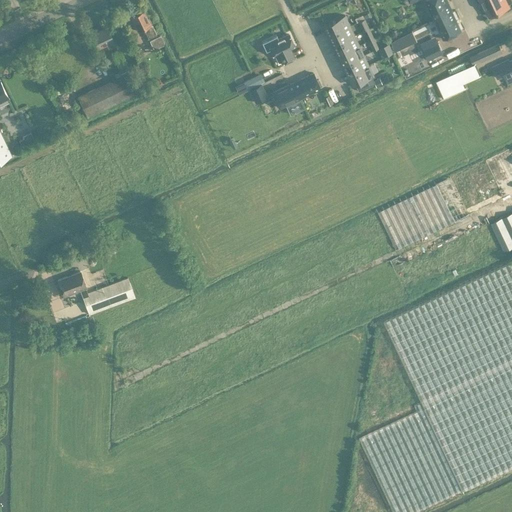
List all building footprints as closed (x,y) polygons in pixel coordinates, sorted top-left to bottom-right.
[(435,6),(438,14),(453,7),(449,0),(427,0),(431,8),(435,6)] [(484,0),(490,12),(510,3),(508,0),(484,0)] [(144,25),(149,35),(157,31),(149,15),(146,16),(143,7),(132,12),(139,27),(144,25)] [(438,14),(435,15),(444,35),(462,27),(453,7),(438,14)] [(326,20),(331,31),(350,22),(345,11),(326,20)] [(350,22),(331,31),(336,40),(355,32),(350,22)] [(114,69),(126,63),(117,45),(114,37),(107,24),(89,33),(96,46),(100,44),(104,52),(106,51),(114,69)] [(290,45),(295,43),(289,30),(278,36),(277,33),(263,39),(267,48),(271,45),(274,52),(275,52),(279,60),(281,58),(282,59),(294,53),(291,47),(290,45)] [(162,32),(150,37),(154,46),(166,41),(162,32)] [(336,40),(340,50),(359,41),(355,32),(336,40)] [(429,56),(444,49),(438,38),(424,45),(429,56)] [(478,50),(481,57),(482,59),(504,49),(500,40),(478,50)] [(359,41),(340,50),(345,60),(364,51),(359,41)] [(377,55),(386,51),(383,45),(374,49),(377,55)] [(345,60),(350,70),(369,61),(364,51),(345,60)] [(511,76),(511,56),(501,61),(500,59),(494,62),(499,73),(505,71),(508,78),(511,76)] [(369,61),(350,70),(355,81),(374,72),(369,61)] [(474,61),(448,73),(455,89),(464,84),(462,80),(479,72),(474,61)] [(129,67),(117,74),(78,93),(88,113),(139,88),(129,67)] [(294,80),(300,92),(301,94),(306,91),(321,84),(320,83),(322,82),(319,76),(317,77),(313,69),(299,76),(293,78),(294,80)] [(248,85),(265,77),(262,72),(245,80),(248,85)] [(345,75),(340,78),(345,87),(350,84),(345,75)] [(0,98),(9,94),(6,89),(0,76),(0,98)] [(300,92),(294,80),(293,78),(272,89),(279,104),(301,94),(300,92)] [(267,94),(261,80),(250,86),(256,99),(267,94)] [(0,126),(0,157),(12,152),(0,126)] [(511,145),(487,157),(379,208),(397,246),(511,191),(511,145)] [(511,210),(492,220),(505,248),(511,244),(511,210)] [(486,230),(490,228),(486,219),(481,221),(486,230)] [(112,233),(98,239),(104,254),(118,249),(112,233)] [(511,255),(427,291),(458,287),(460,304),(463,298),(475,304),(486,303),(475,307),(478,313),(493,307),(497,309),(497,312),(504,309),(507,316),(510,344),(511,344),(511,255)] [(80,286),(89,310),(135,293),(128,274),(88,289),(86,284),(87,284),(81,267),(71,271),(72,272),(68,273),(68,272),(58,276),(64,293),(80,286)] [(128,383),(134,380),(131,375),(125,378),(128,383)]
